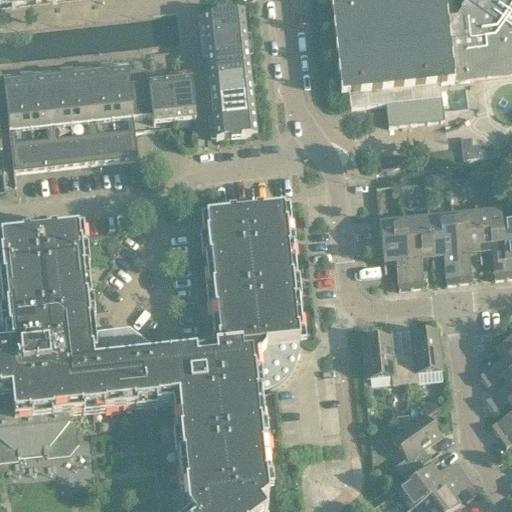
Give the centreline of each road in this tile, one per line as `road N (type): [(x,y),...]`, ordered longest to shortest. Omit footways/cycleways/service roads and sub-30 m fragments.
road 1 (residential): [(492,511),(496,486),(472,448),(455,306)]
road 2 (residential): [(349,319),(335,181),(311,139)]
road 3 (residential): [(311,139),(263,167),(190,175),(151,202)]
road 4 (residential): [(151,202),(0,218)]
road 5 (residential): [(311,139),(292,101),(282,0)]
road 6 (residential): [(311,444),(308,376),(349,319)]
